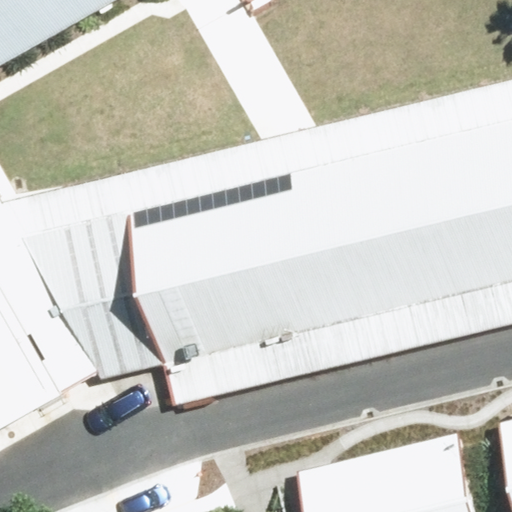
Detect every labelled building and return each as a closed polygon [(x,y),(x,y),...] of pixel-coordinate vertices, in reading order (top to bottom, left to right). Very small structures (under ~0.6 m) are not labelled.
[(0,0),(0,72),(128,0),(0,0)] [(169,364),(177,406),(511,329),(511,83),(9,207),(82,332),(103,383),(169,364)] [(0,380),(82,332),(0,193),(0,380)] [(511,410),(502,413),(511,448),(511,410)] [(489,511),(464,417),(296,462),(309,511),(489,511)]
